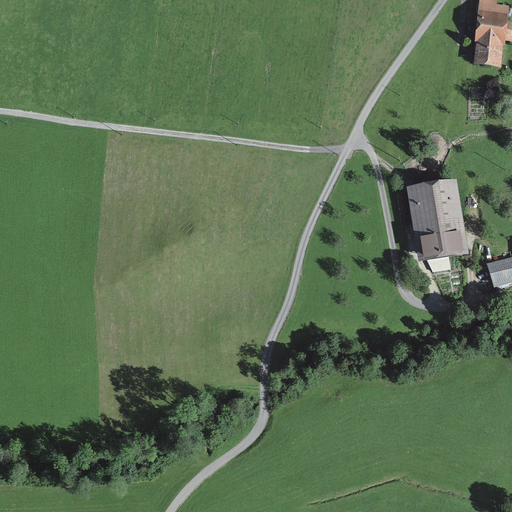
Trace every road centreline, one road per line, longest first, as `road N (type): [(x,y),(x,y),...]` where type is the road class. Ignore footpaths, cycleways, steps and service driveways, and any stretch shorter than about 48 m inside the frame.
road 1 (unclassified): [(443,0),(372,100),(313,218),(270,343),(260,425),(171,511)]
road 2 (track): [(347,150),(0,111)]
road 3 (track): [(355,134),(376,164),(408,294),(442,305),(511,291)]
